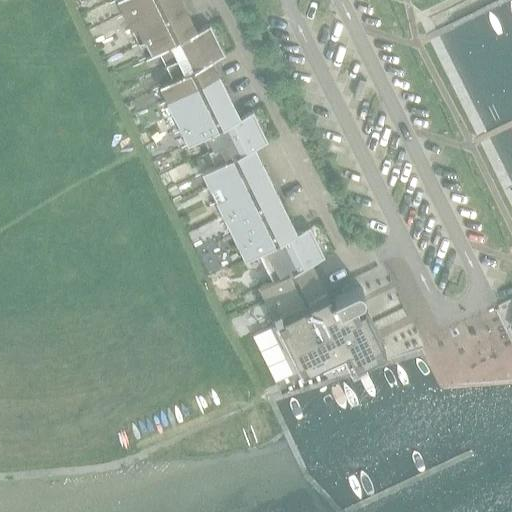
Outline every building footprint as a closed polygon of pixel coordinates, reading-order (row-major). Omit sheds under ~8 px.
[(149,0),(117,0),(123,13),(149,0)] [(130,27),(182,2),(180,0),(149,0),(123,13),(130,27)] [(138,42),(189,16),(182,2),(130,27),(138,42)] [(196,31),(196,30),(189,16),(138,42),(145,57),(158,50),(196,31)] [(165,64),(216,39),(209,24),(196,30),(196,31),(158,50),(165,64)] [(210,60),(211,60),(224,54),(216,39),(165,64),(172,78),(210,60)] [(217,74),(211,60),(210,60),(172,78),(159,84),(166,99),(217,74)] [(173,114),(225,89),(217,74),(166,99),(173,114)] [(180,128),(232,103),(225,89),(173,114),(180,128)] [(239,117),(232,103),(180,128),(188,143),(201,137),(201,136),(239,117)] [(208,151),(259,125),(252,110),(239,117),(201,136),(201,137),(208,151)] [(435,119),(432,127),(451,133),(454,125),(435,119)] [(253,146),(253,147),(267,140),(259,125),(208,151),(215,164),(215,165),(253,146)] [(260,161),(253,147),(253,146),(215,165),(215,164),(201,171),(209,186),(260,161)] [(216,200),(267,175),(260,161),(209,186),(216,200)] [(223,215),(274,190),(267,175),(216,200),(223,215)] [(230,229),(282,204),(274,190),(223,215),(230,229)] [(237,244),(289,219),(282,204),(230,229),(237,244)] [(208,227),(224,220),(218,208),(202,216),(208,227)] [(296,233),(295,232),(289,219),(237,244),(245,259),(258,252),(258,251),(296,233)] [(228,224),(202,236),(213,260),(239,249),(228,224)] [(265,266),(316,241),(309,226),(295,232),(296,233),(258,251),(258,252),(265,266)] [(310,262),(324,256),(316,241),(265,266),(272,280),(310,262)] [(317,276),(310,262),(272,280),(258,286),(266,301),(317,276)] [(317,276),(266,301),(273,316),(324,290),(317,276)] [(273,316),(270,318),(273,325),(274,324),(294,364),(293,364),(296,371),(318,360),(323,371),(346,360),(348,364),(384,347),(363,303),(357,306),(354,301),(359,298),(362,295),(363,291),(361,287),(357,285),(353,286),(345,290),(329,298),(326,292),(327,292),(327,290),(325,291),(325,289),(324,290),(273,316)]
